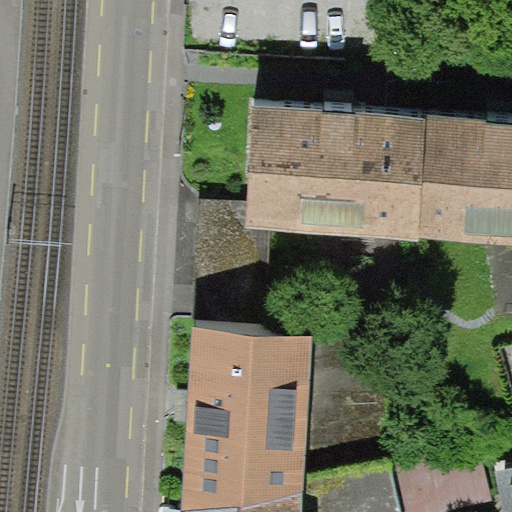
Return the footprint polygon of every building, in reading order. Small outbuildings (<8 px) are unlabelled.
[(249,224),(420,230),(425,105),(254,98),(249,224)] [(511,108),(425,105),(420,230),(511,233),(511,108)] [(196,319),(185,510),(310,481),(317,327),(196,319)] [(310,481),(185,510),(184,511),(402,511),(389,462),(310,481)] [(511,467),(503,469),(511,511),(511,467)]
